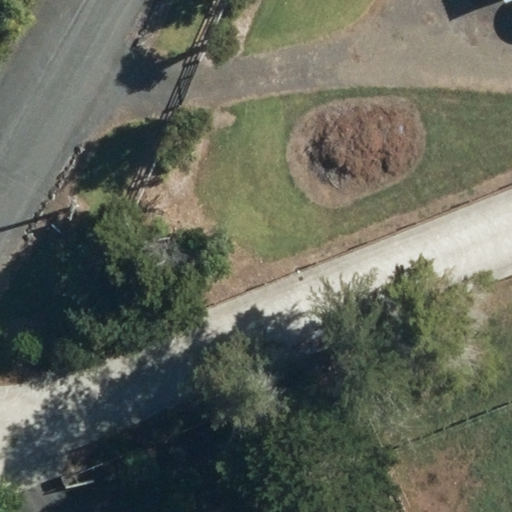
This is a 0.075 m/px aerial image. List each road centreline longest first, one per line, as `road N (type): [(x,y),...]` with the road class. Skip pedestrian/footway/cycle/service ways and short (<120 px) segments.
road 1 (unknown): [(0,420),(511,213)]
road 2 (residential): [(62,0),(0,143)]
